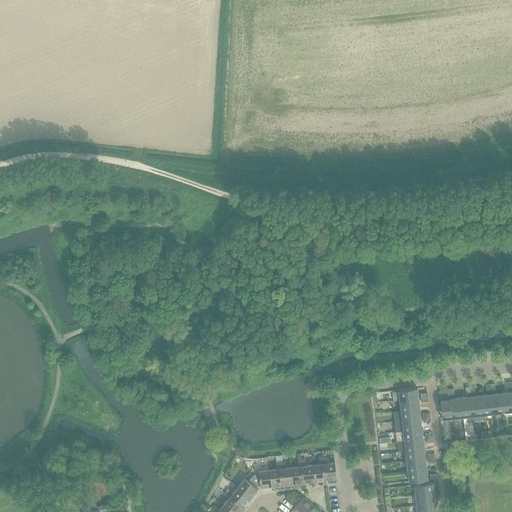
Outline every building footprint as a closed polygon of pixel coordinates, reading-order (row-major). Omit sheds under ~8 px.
[(400,400),(418,398),(417,387),(398,390),(400,400)] [(449,388),(439,389),(439,393),(440,400),(450,399),(450,395),(450,392),(449,388)] [(503,412),(511,410),(511,401),(511,392),(501,393),(503,412)] [(493,413),(503,412),(501,393),(491,394),(493,413)] [(483,414),(493,413),(491,394),(481,395),(483,414)] [(473,415),(483,414),(481,395),(471,397),(473,415)] [(463,416),(473,415),(471,397),(460,398),(463,416)] [(401,410),(419,408),(418,398),(400,400),(401,410)] [(452,417),(463,416),(460,398),(450,399),(452,417)] [(452,417),(450,399),(440,400),(442,419),(452,417)] [(401,410),(402,420),(421,418),(419,408),(401,410)] [(403,430),(422,428),(421,418),(402,420),(403,430)] [(403,430),(404,440),(423,438),(422,428),(403,430)] [(405,451),(424,448),(423,438),(404,440),(405,451)] [(405,451),(406,461),(425,459),(424,448),(405,451)] [(326,456),(323,457),(325,480),(336,479),(335,462),(327,463),(326,456)] [(314,481),(325,480),(323,457),(319,457),(320,464),(313,464),(314,481)] [(298,466),(291,467),(293,484),(304,483),(301,459),(297,460),(298,466)] [(304,483),(314,481),(313,464),(306,465),(305,459),(301,459),(304,483)] [(408,471),(426,469),(425,459),(406,461),(408,471)] [(282,485),(293,484),(291,467),(284,468),(283,461),(280,462),(282,485)] [(277,469),(270,469),(272,486),(282,485),(280,462),(276,462),(277,469)] [(260,488),(272,486),(270,469),(258,471),(259,475),(252,476),(258,486),(260,485),(260,488)] [(428,479),(426,469),(408,471),(409,481),(428,479)] [(245,478),(238,487),(251,498),(258,489),(256,487),(257,486),(258,486),(252,476),(250,479),(248,481),(245,478)] [(72,496),(98,497),(99,484),(72,482),(72,496)] [(415,495),(434,493),(433,486),(435,486),(435,482),(414,485),(415,495)] [(228,489),(226,491),(244,506),(251,498),(238,487),(233,493),(228,489)] [(234,511),(239,511),(244,506),(226,491),(223,494),(229,498),(224,504),(234,511)] [(415,495),(417,505),(437,503),(437,500),(435,500),(434,493),(415,495)] [(305,511),(312,503),(304,496),(293,510),(295,511),(305,511)] [(319,511),(321,510),(312,503),(305,511),(319,511)] [(417,511),(436,511),(436,506),(437,506),(437,503),(417,505),(417,511)]
